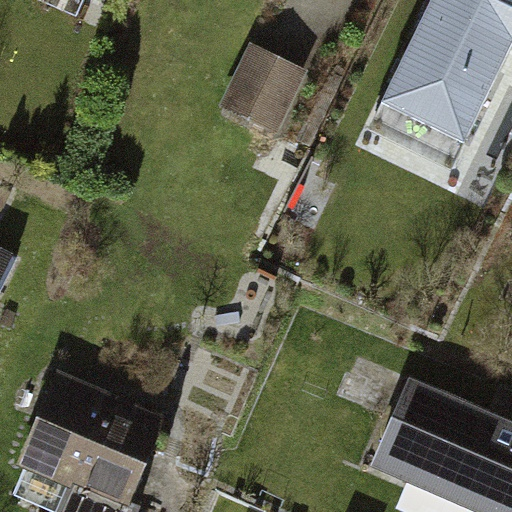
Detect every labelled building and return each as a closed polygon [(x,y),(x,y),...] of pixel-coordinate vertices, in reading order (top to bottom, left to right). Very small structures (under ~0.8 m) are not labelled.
[(511,0),(446,0),(374,155),(469,199),(511,107),(511,0)] [(281,159),(310,87),(256,66),(228,138),(281,159)] [(0,301),(17,264),(0,256),(0,301)] [(487,511),(511,511),(511,423),(400,377),(364,461),(487,511)] [(156,511),(182,455),(71,405),(27,499),(55,511),(156,511)]
